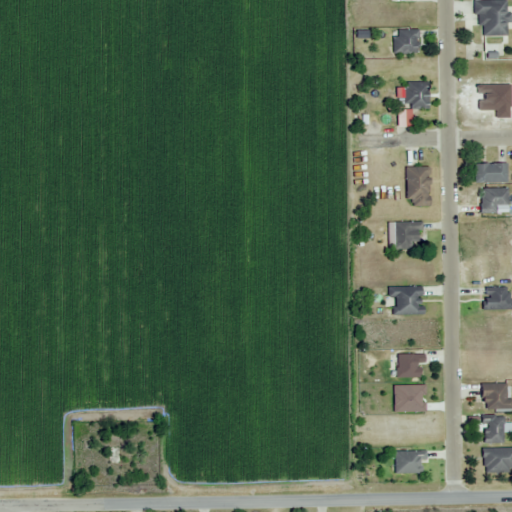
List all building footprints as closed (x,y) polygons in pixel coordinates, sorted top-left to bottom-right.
[(481,37),(506,37),(506,0),(472,0),(473,25),(481,25),(481,37)] [(415,31),(391,31),(391,54),(415,54),(415,31)] [(424,83),(402,83),(402,109),(425,109),(424,83)] [(473,164),(473,183),(505,183),(505,164),(473,164)] [(427,206),(427,168),(404,168),(404,206),(427,206)] [(479,214),(494,214),(494,206),(506,206),(506,189),(479,189),(479,214)] [(418,222),(391,222),(391,251),(410,251),(410,242),(418,242),(418,222)] [(419,315),(419,288),(386,288),(386,299),(392,299),(392,315),(419,315)] [(509,310),(509,288),(481,288),(481,310),(509,310)] [(394,378),(419,378),(419,355),(394,355),(394,378)] [(505,384),(479,384),(479,410),(510,410),(510,399),(505,399),(505,384)] [(502,416),(480,416),(480,444),(502,444),(502,416)] [(108,464),(137,464),(137,448),(128,448),(128,438),(84,439),(84,447),(108,447),(108,464)] [(508,473),(508,468),(511,468),(511,448),(481,449),(481,473),(508,473)] [(392,451),(392,473),(419,473),(419,462),(424,462),(424,451),(392,451)]
